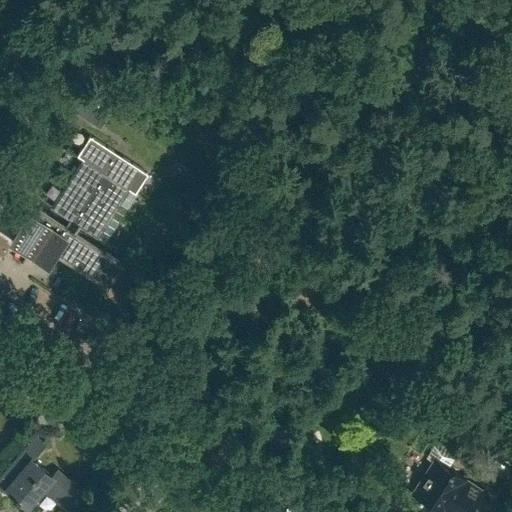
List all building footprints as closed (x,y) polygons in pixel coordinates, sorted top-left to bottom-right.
[(100,126),(106,117),(80,100),(74,109),(100,126)] [(119,205),(129,189),(135,193),(147,174),(89,136),(77,155),(82,159),(51,207),(69,220),(65,227),(30,205),(25,213),(29,216),(12,243),(46,265),(55,252),(66,259),(64,261),(107,289),(123,265),(74,233),(79,226),(97,238),(119,204),(119,205)] [(0,390),(14,368),(2,360),(0,362),(0,390)] [(469,460),(484,437),(459,421),(445,444),(469,460)] [(57,471),(52,476),(32,459),(45,444),(36,436),(0,477),(0,486),(12,498),(13,497),(19,502),(20,501),(27,507),(43,488),(68,510),(83,493),(57,471)] [(445,511),(477,511),(488,496),(464,480),(464,479),(447,468),(456,455),(436,442),(425,458),(433,463),(413,493),(442,511),(443,510),(445,511)]
